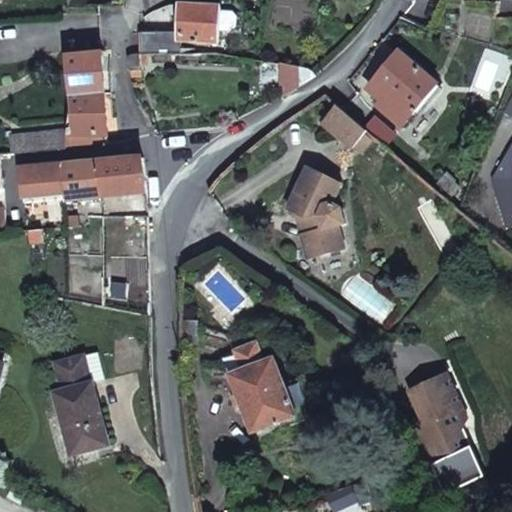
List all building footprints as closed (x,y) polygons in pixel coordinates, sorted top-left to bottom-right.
[(417,28),(432,6),(419,0),(416,0),(399,19),(417,28)] [(220,43),(222,8),(183,6),(181,32),(181,40),(183,40),(220,43)] [(222,10),(221,31),(232,31),(238,27),(238,16),(234,11),(222,10)] [(181,40),(181,32),(145,32),(142,32),(142,54),(142,55),(148,55),(179,55),(182,55),(183,40),(181,40)] [(106,94),(112,94),(110,57),(104,58),(104,51),(67,54),(69,97),(106,94)] [(426,102),(440,85),(400,51),(369,88),(382,100),(377,105),(401,126),(424,100),(426,102)] [(142,66),(142,55),(142,54),(139,54),(135,55),(131,55),(129,61),(130,69),(131,79),(143,76),(142,66)] [(312,70),(309,69),(300,67),(286,64),(285,84),(285,88),(285,96),(316,76),(312,70)] [(107,119),(113,119),(112,94),(106,94),(69,97),(70,115),(69,132),(67,150),(108,144),(107,119)] [(369,131),(340,105),(324,123),(355,148),(369,131)] [(378,138),(369,131),(355,148),(363,156),(378,138)] [(30,154),(67,150),(69,132),(28,136),(30,154)] [(14,156),(30,154),(28,136),(13,137),(14,156)] [(511,147),(498,171),(511,178),(511,147)] [(148,193),(144,158),(64,166),(64,177),(65,183),(66,200),(66,201),(148,193)] [(66,200),(64,177),(63,166),(23,170),(27,205),(66,201),(66,200)] [(335,204),(344,183),(310,167),(288,209),(304,217),(302,220),(307,234),(303,235),(309,260),(346,249),(340,226),(347,224),(344,208),(335,204)] [(31,246),(45,245),(43,230),(31,231),(31,246)] [(181,347),(199,347),(199,322),(181,322),(181,328),(181,347)] [(255,433),(298,416),(287,389),(276,361),(266,364),(259,344),(238,352),(246,372),(234,376),(241,394),(245,405),(255,433)] [(234,376),(246,372),(238,352),(223,358),(229,373),(234,376)] [(95,383),(105,380),(99,353),(85,357),(91,384),(95,383)] [(71,456),(110,446),(95,383),(91,384),(85,357),(57,364),(64,390),(55,393),(71,456)] [(460,437),(470,418),(450,375),(411,392),(424,422),(422,423),(416,421),(412,428),(409,429),(413,437),(418,440),(431,468),(467,452),(460,437)] [(300,404),(309,401),(302,384),(287,389),(298,416),(300,423),(307,421),(300,404)] [(240,407),(245,405),(241,394),(235,396),(240,407)] [(22,505),(28,496),(15,488),(10,497),(22,505)]
